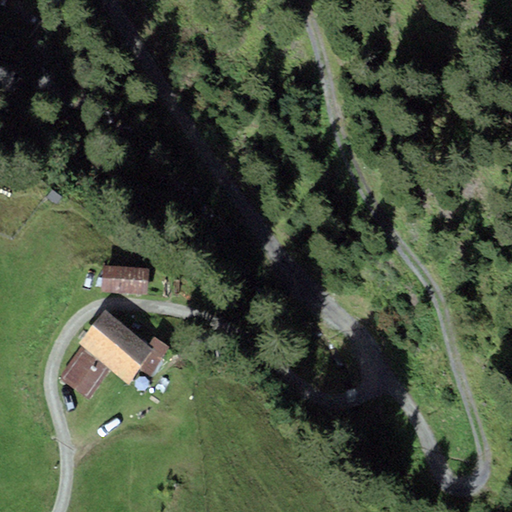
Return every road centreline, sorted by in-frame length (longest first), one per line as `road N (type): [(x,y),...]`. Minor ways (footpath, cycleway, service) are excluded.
road 1 (unclassified): [(103,0),(198,145),(364,341),(373,375),(347,399),(319,399),(188,311),(94,305),(65,333),(50,376),(66,460),(59,511)]
road 2 (track): [(369,357),(446,479),(475,479),(481,446),(443,311),(367,201),(300,0)]
